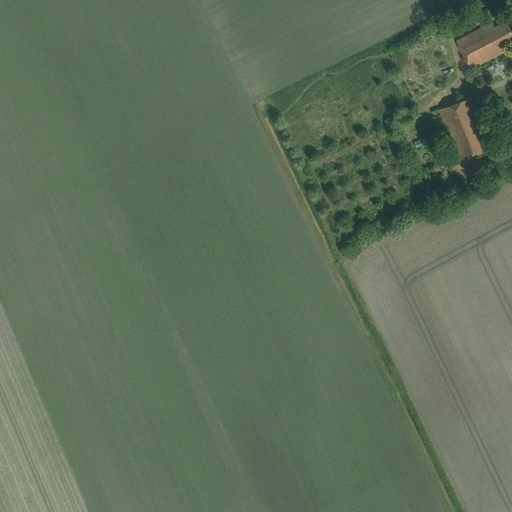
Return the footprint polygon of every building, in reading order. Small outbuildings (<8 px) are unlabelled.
[(477,14),(472,17),(475,24),(481,21),(477,14)] [(505,45),(511,41),(511,29),(507,20),(495,26),(492,22),(457,41),(472,69),(507,50),(505,45)] [(444,41),(462,31),(458,23),(440,32),(444,41)] [(493,65),(486,69),(489,75),(496,71),(493,65)] [(458,161),(488,150),(470,99),(440,109),(458,161)] [(425,138),(414,143),(417,148),(428,143),(425,138)]
